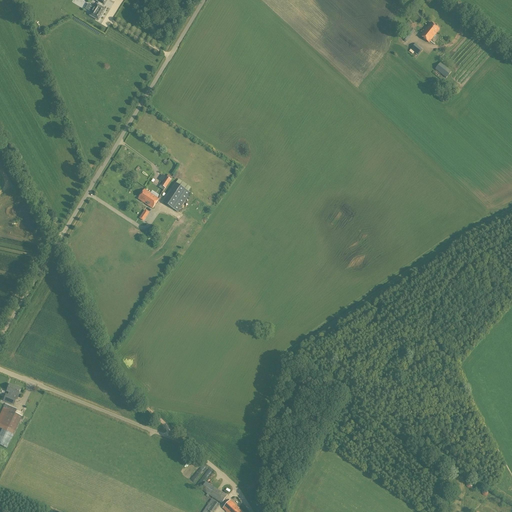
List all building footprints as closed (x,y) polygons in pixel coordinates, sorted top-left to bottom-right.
[(104,6),(107,0),(94,0),(99,3),(98,5),(97,5),(95,8),(93,7),(90,11),(92,13),(91,16),(98,21),(105,10),(101,7),(102,5),(104,6)] [(429,43),(440,29),(432,22),(421,36),(429,43)] [(407,41),(414,31),(410,28),(402,38),(405,40),(407,41)] [(418,56),(423,50),(415,44),(410,49),(411,50),(409,51),(413,54),(414,52),(418,56)] [(446,78),(451,72),(440,63),(435,70),(446,78)] [(166,189),(171,180),(166,177),(161,185),(166,189)] [(179,179),(176,183),(180,186),(189,192),(191,188),(179,179)] [(178,212),(191,193),(189,192),(180,186),(167,205),(178,212)] [(145,189),(138,199),(152,209),(159,199),(145,189)] [(15,389),(17,386),(15,385),(15,386),(10,384),(7,391),(9,392),(8,395),(6,395),(4,400),(10,403),(12,398),(13,398),(14,395),(12,394),(14,388),(15,389)] [(12,398),(10,403),(14,404),(16,399),(17,400),(18,399),(22,387),(17,386),(15,389),(14,388),(12,394),(14,395),(13,398),(12,398)] [(0,445),(6,449),(22,417),(15,413),(17,410),(5,404),(0,414),(0,428),(2,429),(0,432),(0,445)] [(223,493),(206,482),(201,490),(222,504),(228,495),(224,492),(223,493)] [(214,511),(220,505),(212,499),(202,511),(214,511)] [(242,511),(239,509),(239,508),(231,500),(224,508),(227,511),(242,511)]
